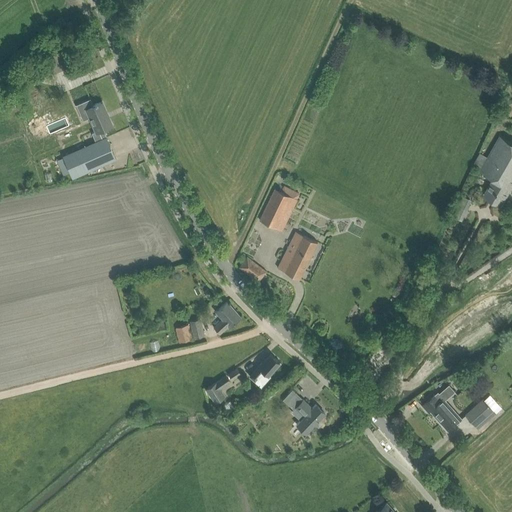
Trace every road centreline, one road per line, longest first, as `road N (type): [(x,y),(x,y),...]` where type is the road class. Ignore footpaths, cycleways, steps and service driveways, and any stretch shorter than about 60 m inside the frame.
road 1 (tertiary): [(458,511),(375,414),(223,263),(160,154),(98,0)]
road 2 (track): [(266,330),(0,397)]
road 3 (unknown): [(352,391),(436,292),(511,251)]
